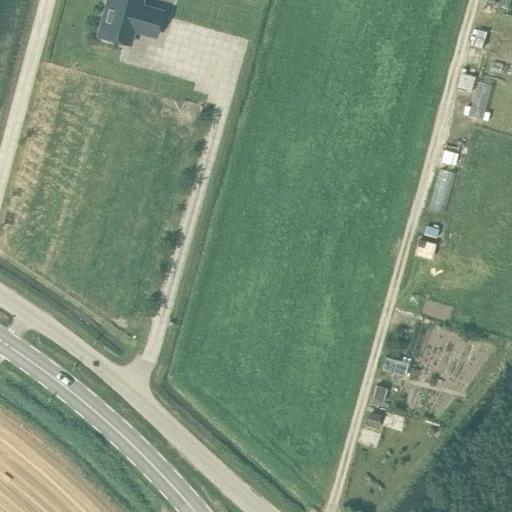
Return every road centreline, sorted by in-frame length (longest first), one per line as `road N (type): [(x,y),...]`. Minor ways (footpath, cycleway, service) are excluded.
road 1 (track): [(327,511),(475,0)]
road 2 (unclassified): [(0,295),(113,377),(259,511)]
road 3 (secondary): [(0,343),(114,428),(195,511)]
road 4 (track): [(0,178),(47,0)]
